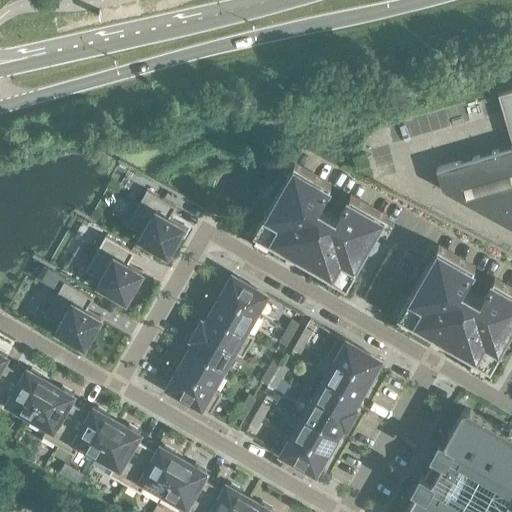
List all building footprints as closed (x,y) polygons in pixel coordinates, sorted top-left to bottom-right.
[(511,88),(498,93),(511,141),(511,143),(436,166),(442,187),(511,224),(511,88)] [(294,158),(253,229),(346,283),(386,211),(349,190),(338,211),(319,200),(331,179),(294,158)] [(148,188),(128,222),(143,231),(141,235),(168,251),(184,223),(170,215),(176,204),(148,188)] [(106,234),(86,268),(102,277),(99,281),(127,297),(143,269),(128,261),(135,250),(106,234)] [(438,241),(397,312),(489,366),(511,324),(511,283),(493,273),(481,294),(463,283),(475,262),(438,241)] [(60,283),(65,270),(38,260),(33,272),(60,283)] [(222,291),(257,311),(268,292),(233,272),(222,291)] [(64,279),(45,313),(60,323),(58,327),(85,343),(101,315),(87,307),(93,296),(64,279)] [(257,311),(222,291),(211,310),(246,330),(257,311)] [(255,335),(246,330),(211,310),(206,320),(203,318),(197,328),(235,350),(243,355),(255,335)] [(292,318),(285,330),(292,334),(299,323),(292,318)] [(305,326),(299,337),(306,342),(312,330),(305,326)] [(235,350),(197,328),(192,337),(195,339),(189,348),(224,368),(235,350)] [(286,345),(292,334),(285,330),(279,341),(286,345)] [(382,358),(338,333),(327,353),(336,358),(336,357),(371,377),(382,358)] [(299,337),(292,349),(299,353),(306,342),(299,337)] [(0,392),(14,367),(4,361),(8,355),(4,353),(6,351),(0,348),(0,392)] [(224,368),(189,348),(179,366),(214,386),(224,368)] [(360,396),(371,377),(336,357),(336,358),(325,376),(360,396)] [(273,359),(267,370),(274,374),(280,363),(273,359)] [(287,367),(280,363),(274,374),(280,378),(287,367)] [(14,367),(0,392),(0,397),(32,416),(51,380),(40,374),(41,372),(31,366),(30,368),(27,367),(24,373),(14,367)] [(223,391),(214,386),(179,366),(167,386),(211,411),(223,391)] [(261,380),(267,384),(274,374),(267,370),(261,380)] [(274,388),(280,378),(274,374),(267,384),(274,388)] [(325,376),(314,396),(351,418),(357,407),(354,406),(360,396),(325,376)] [(51,380),(32,416),(48,425),(43,434),(60,444),(80,405),(70,400),(74,394),(71,392),(72,390),(62,384),(61,386),(51,380)] [(250,391),(243,403),(250,407),(257,396),(250,391)] [(314,396),(303,414),(338,434),(343,424),(347,426),(351,418),(314,396)] [(270,403),(263,399),(257,410),(264,415),(270,403)] [(237,414),(244,418),(250,407),(243,403),(237,414)] [(80,405),(60,444),(74,452),(79,443),(98,454),(117,418),(107,412),(108,410),(98,405),(97,407),(94,405),(90,411),(80,405)] [(411,486),(418,490),(404,511),(511,511),(511,432),(470,410),(468,408),(466,408),(464,409),(463,410),(446,440),(440,436),(430,453),(436,456),(427,473),(421,469),(411,486)] [(257,426),(264,415),(257,410),(250,422),(257,426)] [(338,434),(303,414),(293,432),(328,452),(338,434)] [(117,418),(98,454),(115,464),(110,472),(127,482),(147,444),(137,438),(141,432),(138,430),(139,428),(129,422),(128,425),(117,418)] [(316,472),(328,452),(293,432),(281,452),(316,472)] [(147,444),(127,482),(141,491),(146,482),(165,493),(184,457),(174,451),(175,449),(165,443),(164,445),(161,443),(157,450),(147,444)] [(165,493),(196,511),(198,511),(214,482),(204,477),(207,470),(204,469),(206,467),(196,461),(195,463),(184,457),(165,493)] [(70,477),(75,467),(65,461),(59,471),(70,477)] [(241,511),(251,495),(240,489),(241,487),(231,481),(230,483),(227,482),(223,488),(214,482),(198,511),(196,511),(195,511),(241,511)] [(251,495),(241,511),(271,511),(274,509),(271,507),(272,505),(262,499),(261,501),(251,495)]
